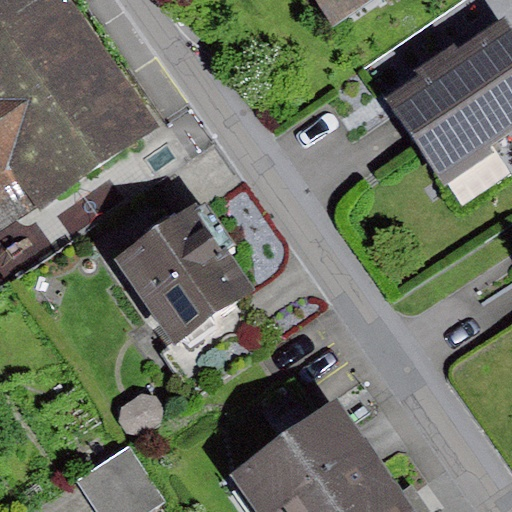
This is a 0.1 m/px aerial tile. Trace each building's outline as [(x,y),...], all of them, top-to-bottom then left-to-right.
[(74,0),(0,0),(0,191),(21,178),(49,220),(168,140),(74,0)] [(312,0),(333,30),(376,0),(312,0)] [(511,25),(508,20),(388,104),(445,185),(493,151),(511,137),(511,25)] [(510,175),(493,151),(445,185),(463,209),(510,175)] [(189,203),(111,260),(180,352),(171,359),(191,386),(262,333),(242,307),(258,295),(189,203)] [(417,511),(338,400),(231,476),(256,511),(417,511)] [(133,450),(79,482),(97,511),(155,511),(167,505),(133,450)]
